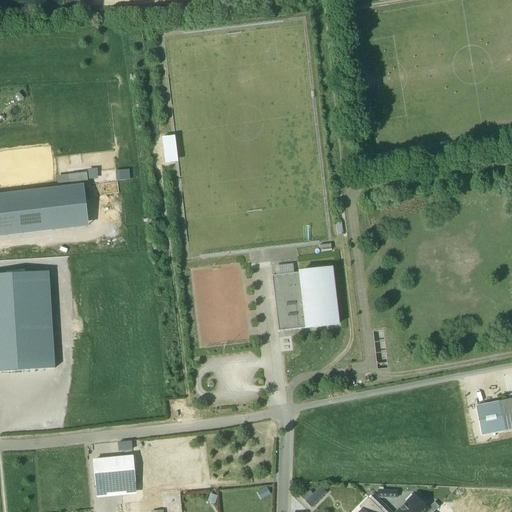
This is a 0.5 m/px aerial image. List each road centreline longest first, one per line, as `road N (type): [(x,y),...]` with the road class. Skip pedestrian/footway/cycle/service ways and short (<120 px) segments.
road 1 (residential): [(283,412),(0,444)]
road 2 (residential): [(482,371),(283,412)]
